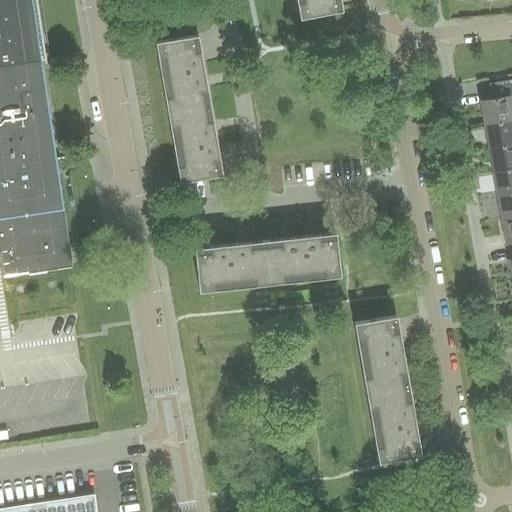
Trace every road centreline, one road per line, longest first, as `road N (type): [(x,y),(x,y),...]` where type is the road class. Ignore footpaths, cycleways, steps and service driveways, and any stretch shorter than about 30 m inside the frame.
road 1 (residential): [(175,442),(96,0)]
road 2 (residential): [(465,486),(385,53)]
road 3 (unclassified): [(0,468),(175,442)]
road 4 (residential): [(385,53),(511,38)]
